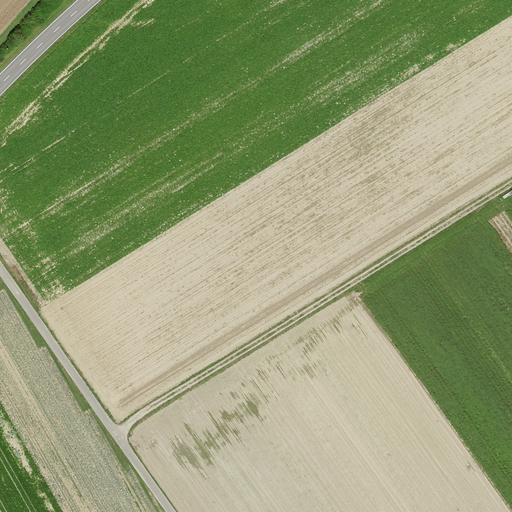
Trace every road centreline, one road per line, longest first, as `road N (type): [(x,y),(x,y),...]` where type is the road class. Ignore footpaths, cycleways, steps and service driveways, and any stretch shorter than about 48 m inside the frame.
road 1 (track): [(119,431),(511,188)]
road 2 (track): [(173,511),(0,261)]
road 3 (secondary): [(0,92),(91,0)]
